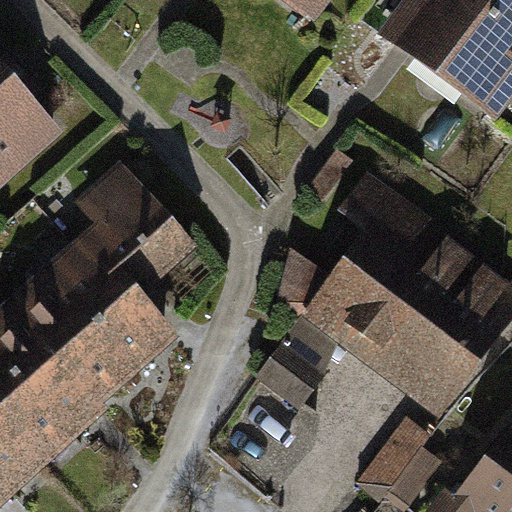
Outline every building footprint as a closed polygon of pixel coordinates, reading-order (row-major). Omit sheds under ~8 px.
[(278,0),(315,28),(337,0),(278,0)] [(511,109),(511,0),(410,0),(382,38),(499,126),(511,109)] [(0,49),(0,193),(71,131),(0,49)] [(334,260),(289,317),(425,424),(511,313),(511,291),(365,177),(312,244),(334,260)] [(59,226),(0,288),(0,511),(21,511),(183,342),(59,226)] [(405,426),(365,487),(404,511),(418,511),(454,459),(405,426)] [(511,511),(511,431),(444,511),(511,511)]
